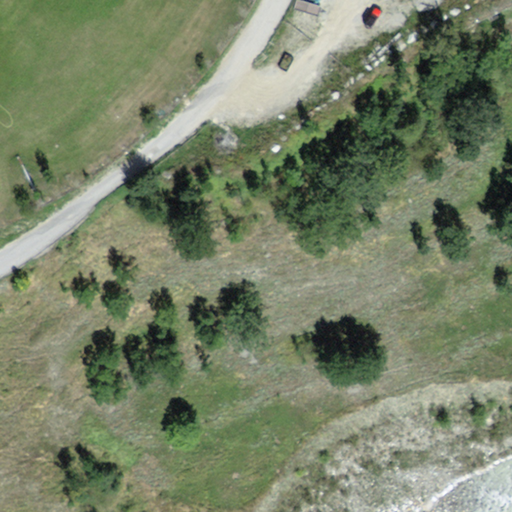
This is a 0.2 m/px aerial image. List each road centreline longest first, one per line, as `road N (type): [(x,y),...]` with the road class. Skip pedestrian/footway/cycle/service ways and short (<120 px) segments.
road 1 (unclassified): [(276,0),(187,121),(0,263)]
road 2 (tertiary): [(207,0),(102,119),(0,182)]
